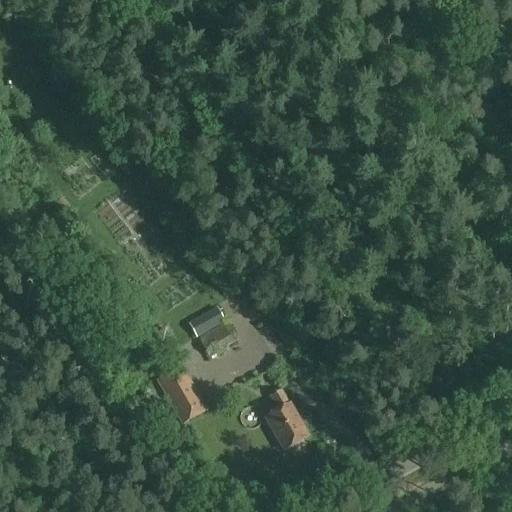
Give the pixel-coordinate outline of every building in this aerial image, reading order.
[(92,175),(108,196),(120,187),(104,166),(92,175)] [(198,340),(225,324),(217,312),(191,328),(198,340)] [(260,380),(228,324),(194,344),(204,362),(209,359),(211,362),(206,364),(215,381),(206,386),(208,389),(222,381),(230,396),(260,380)] [(171,343),(164,330),(151,337),(158,350),(171,343)] [(156,381),(182,427),(209,412),(183,366),(156,381)] [(271,398),(279,412),(266,420),(285,452),(308,439),(282,392),(271,398)]
